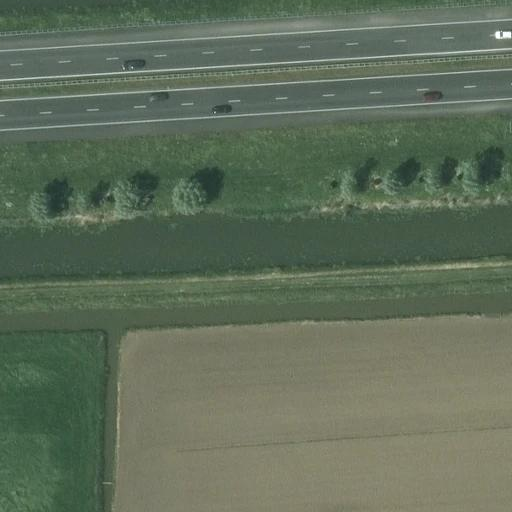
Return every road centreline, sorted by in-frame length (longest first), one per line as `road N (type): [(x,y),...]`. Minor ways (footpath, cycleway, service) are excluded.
road 1 (motorway): [(511,35),(0,67)]
road 2 (motorway): [(0,116),(511,85)]
